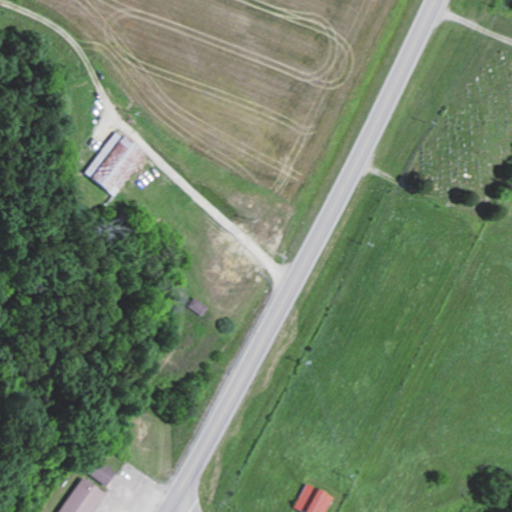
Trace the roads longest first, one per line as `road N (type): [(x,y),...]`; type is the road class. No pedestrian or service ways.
road 1 (trunk): [(435,0),(347,188),(168,511)]
road 2 (residential): [(319,241),(286,209),(67,116),(0,74)]
